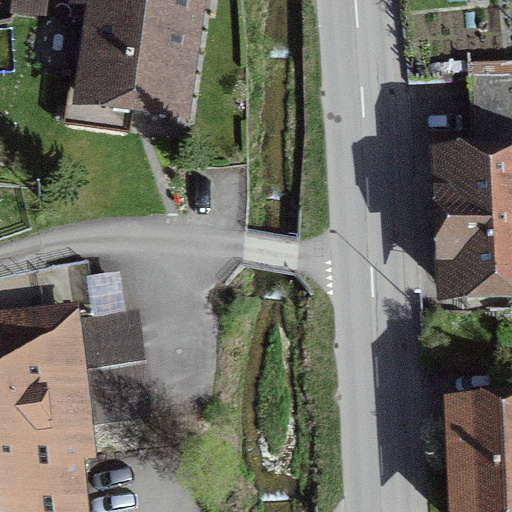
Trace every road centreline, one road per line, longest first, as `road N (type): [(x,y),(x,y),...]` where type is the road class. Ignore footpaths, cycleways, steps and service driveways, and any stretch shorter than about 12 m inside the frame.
road 1 (secondary): [(355,0),(385,511)]
road 2 (residential): [(0,256),(75,234),(239,247)]
